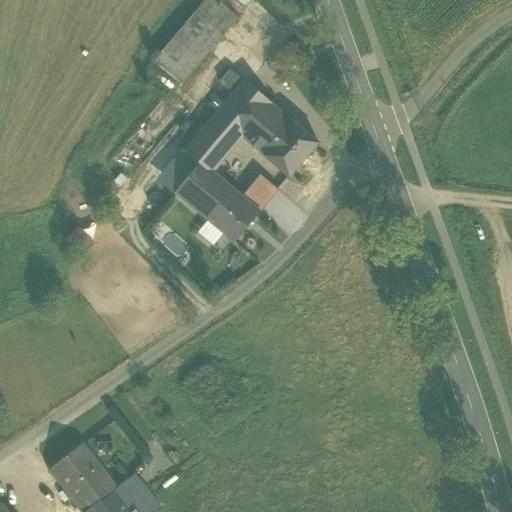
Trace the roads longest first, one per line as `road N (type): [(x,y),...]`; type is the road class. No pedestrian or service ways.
road 1 (track): [(0,457),(226,305),(279,261),(380,149)]
road 2 (secondary): [(380,149),(466,386),(500,511)]
road 3 (unclassified): [(511,14),(488,25),(380,149)]
road 4 (secondary): [(326,0),(380,149)]
